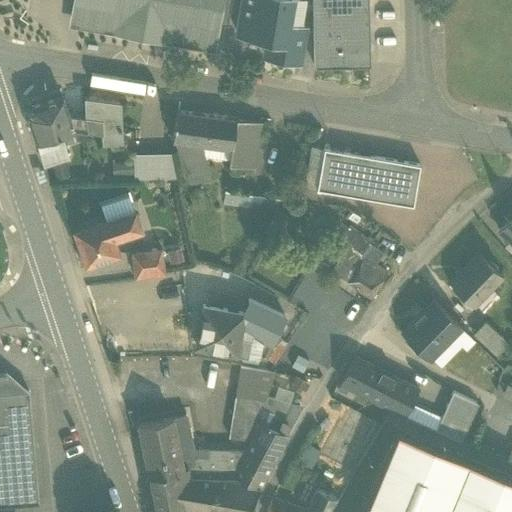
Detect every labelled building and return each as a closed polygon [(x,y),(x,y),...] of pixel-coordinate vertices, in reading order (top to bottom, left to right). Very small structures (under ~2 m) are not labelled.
[(76,0),(73,24),(112,30),(116,11),(144,16),(142,28),(172,33),(171,40),(211,47),(215,24),(219,0),(76,0)] [(230,0),(219,0),(215,24),(227,26),(230,0)] [(293,0),(243,0),(237,35),(267,40),(264,57),(297,62),(303,25),(289,23),(293,0)] [(367,0),(311,0),(313,65),(369,64),(367,0)] [(61,96),(30,106),(26,114),(35,141),(55,135),(73,129),(68,114),(61,96)] [(119,103),(84,98),(85,114),(86,114),(86,115),(87,131),(102,133),(103,142),(122,141),(119,103)] [(237,119),(177,112),(173,140),(177,141),(203,145),(231,149),(233,149),(237,119)] [(86,115),(68,114),(73,129),(87,131),(86,115)] [(261,122),(237,119),(233,149),(231,149),(230,164),(254,168),(261,122)] [(73,129),(55,135),(59,146),(77,140),(73,129)] [(203,145),(177,141),(184,173),(188,172),(208,168),(203,145)] [(419,165),(323,148),(316,189),(412,206),(419,165)] [(170,153),(146,155),(147,180),(176,179),(170,153)] [(146,155),(134,155),(134,165),(135,180),(147,180),(146,155)] [(134,165),(107,166),(107,181),(135,180),(134,165)] [(208,168),(188,172),(190,183),(210,179),(208,168)] [(282,200),(226,193),(225,207),(275,213),(282,200)] [(105,221),(76,231),(81,248),(80,249),(78,252),(80,258),(83,260),(85,259),(86,261),(115,251),(111,238),(139,228),(133,211),(104,220),(105,221)] [(511,219),(501,231),(511,241),(511,219)] [(369,244),(347,227),(337,239),(349,247),(362,255),(369,244)] [(337,239),(314,269),(328,278),(332,271),(333,272),(349,248),(349,247),(337,239)] [(387,274),(349,248),(333,272),(372,297),(387,274)] [(160,249),(131,253),(134,278),(164,274),(160,249)] [(479,253),(449,283),(480,314),(498,297),(490,289),(502,276),(479,253)] [(242,313),(202,306),(195,345),(264,358),(284,317),(248,299),(242,313)] [(431,301),(402,331),(429,357),(458,327),(431,301)] [(506,342),(485,322),(473,334),(495,355),(506,342)] [(416,390),(355,358),(342,383),(404,414),(402,417),(436,432),(442,418),(409,404),(416,390)] [(273,373),(239,366),(234,397),(264,401),(273,373)] [(29,392),(5,371),(0,371),(0,506),(38,503),(29,392)] [(476,403),(453,392),(447,405),(471,415),(476,403)] [(264,401),(234,397),(228,437),(251,441),(262,410),(265,401),(264,401)] [(288,403),(266,397),(265,401),(262,410),(284,417),(288,403)] [(387,414),(363,402),(355,418),(378,429),(387,414)] [(471,415),(447,405),(442,418),(436,432),(458,442),(471,415)] [(248,449),(207,449),(192,449),(185,414),(171,417),(182,467),(187,466),(190,476),(237,478),(248,449)] [(171,417),(137,424),(148,474),(182,467),(171,417)] [(290,424),(272,417),(268,427),(286,435),(290,424)] [(251,441),(248,449),(237,478),(258,486),(259,486),(286,435),(268,427),(259,423),(251,441)] [(444,511),(466,461),(396,432),(363,511),(444,511)] [(511,511),(511,479),(466,461),(444,511),(511,511)] [(237,478),(190,476),(187,466),(182,467),(148,474),(155,511),(175,511),(183,511),(191,511),(245,511),(258,486),(237,478)] [(313,495),(306,510),(271,497),(265,511),(328,511),(336,498),(340,491),(317,478),(309,493),(313,495)]
